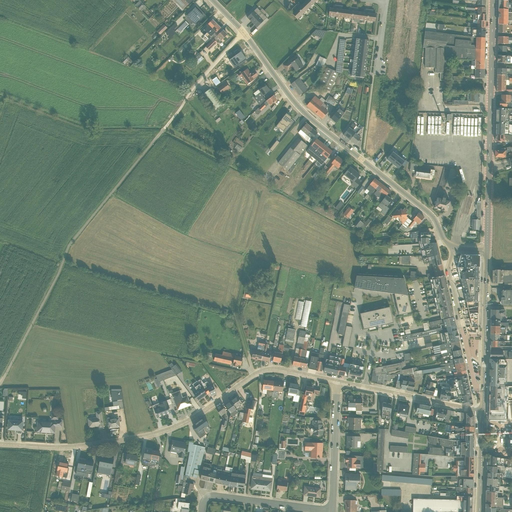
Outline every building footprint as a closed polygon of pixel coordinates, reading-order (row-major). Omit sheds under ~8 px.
[(174,0),(183,9),(192,0),(174,0)] [(311,10),(316,4),(311,0),(309,0),(305,5),(311,10)] [(497,10),(506,10),(506,1),(497,1),(497,10)] [(305,16),(311,10),(305,5),(300,10),(305,16)] [(197,24),(205,15),(196,6),(185,17),(191,23),(193,20),(197,24)] [(253,23),(262,13),(256,8),(247,18),(253,23)] [(326,16),(333,17),(334,10),(327,9),(326,16)] [(300,21),(305,16),(300,10),(294,16),(300,21)] [(333,17),(341,18),(342,11),(334,10),(333,17)] [(341,18),(349,19),(350,11),(342,11),(341,18)] [(349,19),(357,20),(358,12),(350,11),(349,19)] [(357,20),(365,21),(366,13),(358,12),(357,20)] [(253,23),(259,29),(268,19),(262,13),(253,23)] [(365,21),(373,22),(374,14),(366,13),(365,21)] [(497,17),(497,25),(506,25),(506,17),(497,17)] [(197,35),(201,39),(216,24),(212,20),(202,31),(201,30),(197,35)] [(174,28),(176,32),(186,25),(183,21),(174,28)] [(470,22),(457,22),(457,29),(469,30),(470,22)] [(210,39),(220,28),(216,24),(201,39),(203,42),(202,43),(204,45),(210,39)] [(166,28),(163,25),(155,32),(159,36),(166,28)] [(497,34),(506,34),(506,25),(497,25),(497,34)] [(316,26),(314,29),(312,28),(308,35),(311,37),(312,34),(319,38),(323,31),(318,28),(319,27),(316,26)] [(474,38),(483,38),(483,30),(474,29),(474,38)] [(219,43),(227,35),(222,31),(205,47),(209,51),(217,43),(218,43),(219,43)] [(473,60),(482,60),(482,51),(473,50),(474,38),(425,32),(423,49),(425,49),(424,68),(435,69),(434,74),(439,74),(439,81),(444,81),(445,60),(473,60)] [(474,38),(473,50),(482,51),(483,38),(474,38)] [(335,39),(333,71),(339,72),(341,39),(335,39)] [(354,52),(367,54),(368,47),(355,45),(354,52)] [(496,46),(496,56),(506,56),(506,47),(496,46)] [(233,68),(247,58),(240,48),(226,58),(233,68)] [(203,60),(198,54),(190,62),(195,67),(203,60)] [(319,63),(321,64),(323,59),(316,56),(313,64),(318,67),(319,63)] [(293,72),(302,67),(296,58),(287,63),(293,72)] [(473,60),(473,70),(482,70),(482,60),(473,60)] [(351,71),(365,72),(366,66),(352,64),(351,71)] [(322,83),(329,86),(332,76),(329,74),(330,70),(323,67),(319,80),(323,81),(322,83)] [(245,85),(257,76),(253,71),(249,73),(246,69),(238,75),(245,85)] [(473,79),(482,79),(482,70),(473,70),(473,79)] [(351,77),(364,79),(365,72),(351,71),(351,77)] [(210,83),(213,80),(207,75),(204,78),(210,83)] [(496,92),(505,92),(505,76),(496,76),(496,92)] [(289,85),(293,90),(302,83),(298,78),(289,85)] [(229,88),(225,83),(216,89),(220,94),(229,88)] [(297,95),(306,89),(302,83),(293,90),(297,95)] [(261,96),(268,91),(264,86),(257,91),(261,96)] [(399,95),(400,87),(388,86),(388,88),(387,88),(386,93),(389,93),(399,95)] [(210,89),(201,95),(213,112),(222,105),(210,89)] [(468,102),(481,103),(482,94),(468,93),(468,102)] [(325,95),(322,100),(330,105),(333,100),(325,95)] [(511,108),(511,96),(499,95),(499,108),(511,108)] [(267,106),(274,101),(270,96),(263,101),(267,106)] [(313,113),(322,103),(313,96),(304,106),(313,113)] [(397,108),(398,101),(388,100),(387,102),(386,107),(387,107),(397,108)] [(313,113),(320,119),(329,109),(322,103),(313,113)] [(253,115),(258,110),(255,107),(250,112),(253,115)] [(330,119),(335,123),(344,114),(339,109),(330,119)] [(495,109),(495,124),(504,125),(504,109),(495,109)] [(391,121),(392,114),(385,113),(381,113),(381,114),(379,113),(378,119),(391,121)] [(293,121),(284,115),(276,126),(284,133),(293,121)] [(309,141),(316,133),(304,123),(297,131),(309,141)] [(347,141),(353,133),(346,128),(340,135),(347,141)] [(347,141),(354,145),(360,138),(353,133),(347,141)] [(369,146),(376,151),(384,142),(374,134),(371,138),(373,140),(369,146)] [(307,147),(297,139),(277,163),(287,171),(307,147)] [(306,153),(311,157),(322,143),(316,139),(308,149),(309,150),(306,153)] [(327,148),(322,143),(311,157),(317,161),(327,148)] [(321,165),(332,152),(327,148),(317,161),(321,165)] [(494,159),(505,159),(505,151),(494,151),(494,159)] [(392,164),(398,156),(393,152),(386,160),(392,164)] [(304,153),(300,163),(305,166),(310,156),(304,153)] [(335,169),(341,162),(334,156),(328,163),(335,169)] [(404,161),(398,156),(392,164),(398,169),(404,161)] [(351,183),(358,175),(347,167),(341,175),(351,183)] [(413,177),(428,179),(429,169),(414,167),(413,177)] [(448,179),(445,169),(439,171),(441,180),(442,184),(445,183),(444,180),(448,179)] [(374,190),(379,183),(373,178),(367,184),(374,190)] [(385,196),(389,191),(379,183),(374,190),(383,198),(385,196)] [(385,196),(383,198),(376,206),(381,210),(389,200),(385,196)] [(433,209),(447,213),(450,203),(436,199),(433,209)] [(335,210),(341,204),(337,201),(332,207),(335,210)] [(339,214),(344,218),(350,210),(345,206),(339,214)] [(395,221),(405,209),(403,208),(400,211),(398,209),(397,212),(395,210),(390,217),(395,221)] [(395,221),(400,225),(406,218),(404,217),(406,215),(404,214),(406,211),(405,209),(395,221)] [(417,224),(422,218),(417,213),(412,219),(417,224)] [(383,225),(388,218),(384,215),(379,223),(383,225)] [(358,231),(367,221),(365,219),(360,223),(355,218),(350,223),(358,231)] [(471,231),(479,231),(480,219),(475,218),(471,218),(471,231)] [(415,239),(429,238),(429,232),(423,233),(423,231),(412,233),(410,234),(410,239),(415,239)] [(422,258),(439,255),(436,243),(430,243),(418,244),(422,258)] [(432,264),(432,267),(441,265),(439,255),(422,258),(424,264),(429,263),(429,264),(432,264)] [(460,279),(478,279),(479,256),(461,256),(458,268),(460,279)] [(434,277),(444,275),(441,265),(432,267),(434,273),(427,274),(427,277),(429,277),(434,277)] [(501,283),(503,283),(504,288),(511,286),(511,270),(492,270),(492,283),(501,283)] [(399,314),(410,311),(403,276),(356,273),(353,288),(395,293),(399,314)] [(438,290),(447,288),(444,275),(434,277),(429,277),(432,290),(434,289),(438,290)] [(466,302),(478,302),(478,279),(460,279),(466,302)] [(440,319),(453,316),(450,302),(447,288),(438,290),(434,289),(432,290),(435,305),(437,314),(439,314),(440,319)] [(499,304),(511,303),(511,289),(501,289),(501,295),(499,295),(499,304)] [(304,326),(307,301),(301,300),(298,326),(304,326)] [(471,327),(477,327),(478,302),(466,302),(471,327)] [(350,304),(344,303),(338,333),(345,334),(343,345),(349,346),(353,326),(351,326),(346,325),(348,315),(349,313),(350,304)] [(389,307),(359,314),(363,330),(393,323),(389,307)] [(491,310),(490,320),(499,320),(501,320),(501,316),(505,316),(505,311),(491,310)] [(440,324),(441,328),(455,325),(453,317),(429,322),(430,327),(440,324)] [(440,333),(456,330),(455,325),(441,328),(430,330),(425,332),(411,335),(406,336),(403,336),(403,341),(424,337),(425,340),(431,339),(430,335),(440,333)] [(287,328),(285,341),(293,343),(295,330),(287,328)] [(299,367),(306,333),(306,332),(299,330),(292,366),(299,367)] [(440,333),(441,338),(457,335),(456,330),(440,333)] [(299,367),(306,368),(310,352),(306,351),(309,335),(308,335),(308,334),(306,333),(299,367)] [(453,341),(458,340),(457,335),(441,338),(442,344),(453,342),(453,341)] [(261,361),(265,342),(259,341),(257,351),(253,350),(251,358),(261,361)] [(273,361),(280,363),(284,342),(280,341),(278,352),(275,352),(273,361)] [(446,350),(447,353),(460,350),(458,341),(453,342),(442,344),(432,346),(434,354),(440,353),(440,351),(446,350)] [(261,361),(269,362),(271,351),(267,351),(269,343),(265,342),(261,361)] [(489,359),(504,359),(511,359),(511,350),(502,351),(502,347),(490,347),(489,359)] [(316,370),(321,372),(322,367),(323,368),(325,360),(322,359),(323,352),(326,352),(326,349),(321,348),(319,354),(319,358),(316,370)] [(450,360),(462,357),(460,350),(447,353),(431,356),(432,361),(441,359),(441,357),(449,356),(450,360)] [(230,364),(239,366),(241,356),(232,354),(230,364)] [(308,369),(316,370),(319,358),(311,356),(308,369)] [(337,375),(341,359),(330,356),(329,360),(326,359),(323,372),(337,375)] [(440,367),(463,362),(462,357),(450,360),(444,362),(444,364),(440,365),(440,367)] [(337,375),(347,377),(350,364),(347,364),(347,365),(343,364),(344,359),(341,359),(337,375)] [(504,362),(504,359),(489,359),(489,373),(506,373),(507,362),(504,362)] [(449,372),(449,374),(465,370),(463,362),(440,367),(417,371),(416,367),(402,370),(402,374),(403,374),(403,375),(404,375),(409,375),(413,375),(415,381),(423,379),(422,374),(423,373),(423,374),(441,371),(440,369),(445,369),(445,372),(449,372)] [(154,380),(178,373),(175,363),(170,365),(169,363),(166,363),(168,369),(152,374),(154,380)] [(402,374),(402,370),(400,363),(373,368),(371,377),(386,373),(387,375),(396,375),(398,375),(402,374)] [(350,364),(347,377),(360,380),(363,367),(350,364)] [(451,379),(466,375),(465,370),(449,374),(449,375),(443,376),(443,378),(449,379),(451,379)] [(386,373),(371,377),(370,383),(386,386),(387,381),(390,382),(390,379),(396,378),(396,375),(387,375),(386,373)] [(506,373),(489,373),(489,386),(504,386),(504,384),(506,384),(506,373)] [(395,388),(400,389),(402,380),(402,379),(403,380),(404,375),(403,375),(403,374),(402,374),(398,375),(395,388)] [(406,390),(413,392),(415,381),(413,375),(409,375),(408,381),(406,390)] [(470,394),(466,375),(451,379),(449,379),(452,392),(453,398),(450,398),(451,400),(458,398),(461,398),(461,397),(470,394)] [(211,396),(217,393),(212,385),(211,386),(207,381),(204,384),(200,379),(197,381),(207,394),(209,393),(211,396)] [(198,401),(207,394),(197,381),(192,384),(197,391),(193,393),(198,401)] [(272,398),(273,382),(264,381),(262,393),(263,394),(266,395),(266,398),(272,398)] [(424,394),(436,397),(438,389),(435,388),(436,383),(427,381),(424,394)] [(278,391),(282,392),(283,383),(273,382),(272,398),(278,399),(278,391)] [(286,392),(295,394),(297,384),(288,382),(286,392)] [(442,400),(445,383),(442,382),(437,383),(438,385),(438,389),(436,397),(436,398),(442,400)] [(442,400),(449,401),(450,393),(452,392),(451,385),(449,385),(449,384),(445,383),(442,400)] [(301,394),(308,396),(311,387),(303,385),(301,394)] [(504,386),(489,386),(488,419),(503,419),(504,386)] [(176,410),(191,405),(189,400),(188,401),(186,396),(181,397),(178,390),(170,393),(176,410)] [(472,404),(470,394),(461,397),(461,398),(458,398),(458,403),(471,406),(472,404)] [(239,406),(242,404),(237,397),(230,402),(237,411),(241,408),(239,406)] [(360,411),(361,398),(347,397),(347,407),(355,407),(355,410),(360,411)] [(155,418),(170,412),(166,400),(151,405),(155,418)] [(250,410),(253,411),(255,401),(246,400),(242,422),(248,423),(250,410)] [(237,411),(230,402),(224,406),(230,414),(229,420),(233,421),(237,418),(237,415),(237,411)] [(389,421),(391,404),(387,403),(382,402),(382,419),(389,421)] [(423,414),(424,405),(418,404),(416,413),(423,414)] [(216,409),(223,419),(220,431),(223,431),(224,427),(223,427),(224,426),(226,426),(227,419),(224,414),(226,413),(221,405),(216,409)] [(407,418),(409,407),(399,405),(398,410),(397,409),(396,413),(400,414),(399,417),(407,418)] [(422,416),(429,417),(430,415),(433,416),(434,410),(431,409),(431,406),(424,405),(423,414),(422,416)] [(435,417),(445,419),(447,410),(437,408),(435,417)] [(96,429),(103,428),(100,411),(93,412),(94,416),(86,418),(88,428),(96,427),(96,429)] [(460,413),(461,422),(473,422),(473,415),(460,413)] [(107,428),(119,426),(117,417),(106,419),(107,428)] [(346,430),(360,430),(360,417),(346,417),(346,430)] [(207,426),(208,425),(203,418),(193,425),(195,429),(193,430),(200,439),(205,435),(204,433),(206,432),(207,433),(209,431),(210,429),(207,426)] [(9,430),(24,431),(25,422),(10,420),(9,430)] [(311,435),(322,435),(322,424),(320,424),(320,420),(311,420),(311,435)] [(37,433),(55,434),(56,423),(38,422),(37,433)] [(405,431),(392,429),(391,435),(408,439),(409,432),(416,433),(417,427),(406,425),(405,431)] [(385,429),(379,428),(377,462),(374,462),(374,471),(383,471),(385,429)] [(456,441),(473,440),(473,433),(455,433),(449,433),(449,440),(455,441),(456,441)] [(345,448),(356,448),(356,441),(359,441),(360,436),(345,436),(345,448)] [(454,444),(455,441),(449,440),(447,439),(446,447),(450,448),(450,447),(452,447),(453,443),(454,444)] [(177,457),(182,458),(185,442),(170,440),(168,452),(177,453),(177,457)] [(454,446),(454,448),(473,448),(473,440),(456,441),(456,446),(454,446)] [(190,452),(185,475),(189,476),(197,478),(205,447),(193,444),(193,443),(189,442),(187,452),(190,452)] [(306,457),(321,457),(322,442),(303,442),(302,453),(307,453),(306,457)] [(464,457),(473,457),(473,448),(454,448),(454,451),(455,451),(455,457),(460,457),(461,455),(464,455),(464,457)] [(150,462),(152,450),(145,449),(143,461),(150,462)] [(278,449),(277,458),(285,459),(286,450),(278,449)] [(160,452),(152,450),(150,462),(160,464),(162,457),(159,456),(160,452)] [(251,453),(242,450),(241,454),(241,458),(245,459),(245,462),(250,463),(250,460),(251,453)] [(119,463),(134,466),(136,456),(121,453),(119,463)] [(413,454),(412,475),(424,476),(425,464),(420,463),(421,454),(413,454)] [(98,466),(112,469),(114,459),(100,456),(98,466)] [(487,465),(493,465),(503,466),(508,467),(511,467),(511,459),(487,456),(487,465)] [(345,467),(361,468),(362,458),(345,457),(345,467)] [(456,461),(456,466),(453,465),(453,471),(456,471),(456,476),(473,477),(473,457),(464,457),(464,461),(456,461)] [(83,477),(86,460),(79,459),(76,476),(83,477)] [(91,474),(93,462),(86,460),(83,477),(88,478),(88,474),(91,474)] [(65,473),(67,463),(56,461),(54,475),(61,476),(62,472),(65,473)] [(200,479),(207,481),(210,472),(211,465),(204,463),(200,479)] [(487,472),(500,473),(503,473),(503,472),(503,466),(493,465),(492,466),(487,466),(487,472)] [(511,467),(508,467),(503,466),(503,472),(504,473),(504,477),(511,478),(511,467)] [(214,483),(221,484),(224,471),(217,469),(217,471),(214,483)] [(214,483),(217,471),(213,470),(212,473),(210,472),(207,481),(214,483)] [(236,487),(244,488),(246,470),(243,470),(242,471),(239,471),(238,474),(236,487)] [(232,472),(224,471),(221,484),(229,486),(232,473),(232,472)] [(236,487),(238,474),(232,473),(229,486),(236,487)] [(355,490),(356,484),(358,484),(358,474),(343,474),(343,490),(355,490)] [(186,494),(191,495),(193,485),(188,483),(189,476),(185,475),(183,482),(181,497),(185,498),(186,494)] [(259,490),(261,477),(253,476),(251,489),(259,490)] [(259,490),(270,492),(272,478),(261,477),(259,490)] [(394,481),(394,484),(428,485),(428,478),(391,477),(390,481),(394,481)] [(486,486),(500,486),(500,479),(487,478),(486,486)] [(280,490),(287,490),(288,482),(288,481),(281,480),(281,479),(278,479),(276,492),(280,492),(280,490)] [(458,487),(472,488),(473,480),(463,479),(463,480),(459,479),(458,487)] [(58,492),(63,492),(63,491),(67,491),(67,481),(59,481),(58,492)] [(303,496),(320,498),(321,492),(321,488),(305,486),(303,496)] [(451,511),(453,511),(452,511),(471,511),(472,501),(456,500),(410,499),(410,505),(413,505),(412,511),(451,511)] [(344,511),(356,511),(356,500),(344,500),(344,511)] [(179,511),(187,511),(189,504),(180,503),(179,511)]
